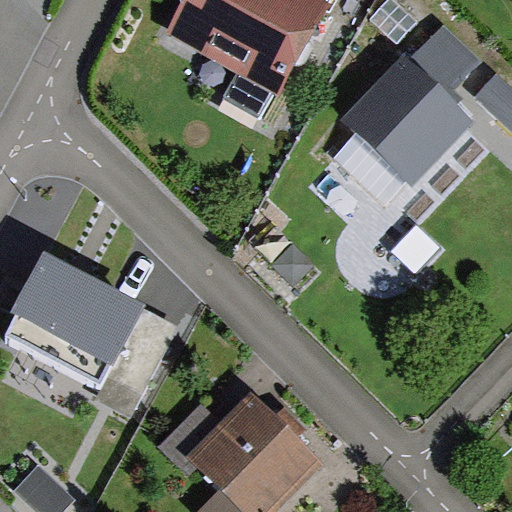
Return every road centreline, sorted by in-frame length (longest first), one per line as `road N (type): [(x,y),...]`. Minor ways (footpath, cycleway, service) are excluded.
road 1 (residential): [(34,104),(409,475)]
road 2 (residential): [(511,362),(409,475)]
